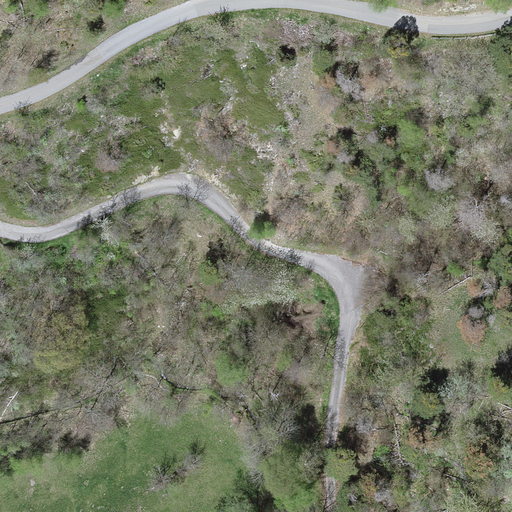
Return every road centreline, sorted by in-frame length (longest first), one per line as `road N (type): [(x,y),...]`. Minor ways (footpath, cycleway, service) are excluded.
road 1 (track): [(330,511),(347,313),(344,285),(325,267),(246,235),(206,191),(177,183),(65,226),(29,234),(0,228)]
road 2 (unclassified): [(0,105),(78,69),(125,34),(204,3),(243,0)]
road 3 (unclassified): [(296,0),(424,24),(511,16)]
